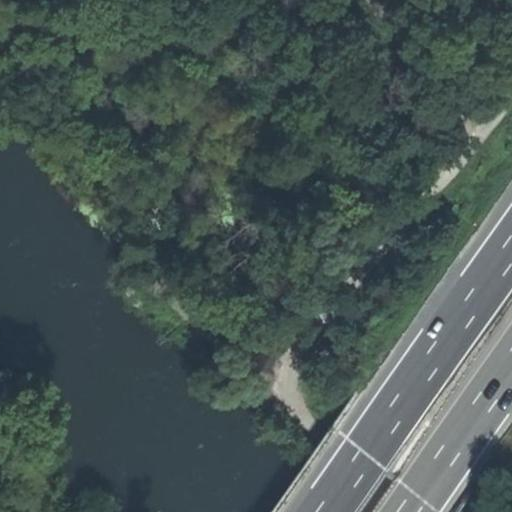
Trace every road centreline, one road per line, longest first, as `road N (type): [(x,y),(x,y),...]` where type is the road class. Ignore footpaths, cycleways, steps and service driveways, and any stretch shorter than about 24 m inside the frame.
road 1 (track): [(511,82),(275,381)]
road 2 (trunk): [(511,246),(323,511)]
road 3 (track): [(417,511),(305,421),(275,381),(197,315)]
road 4 (trunk): [(405,511),(511,363)]
